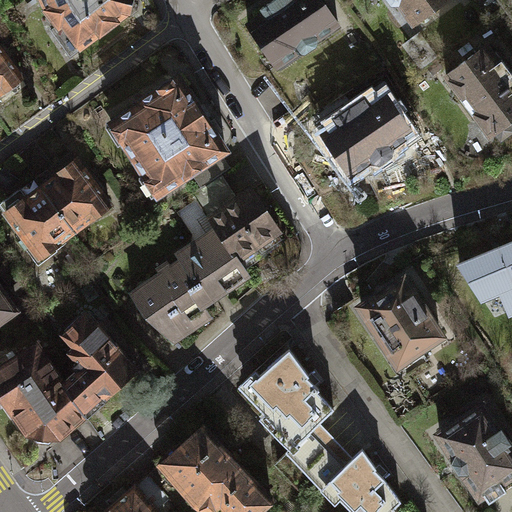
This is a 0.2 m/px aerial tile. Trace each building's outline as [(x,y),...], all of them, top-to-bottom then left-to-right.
[(59,36),(76,60),(135,18),(138,2),(136,0),(46,0),(52,16),(64,33),(59,36)] [(341,32),(319,0),(297,0),(297,1),(296,0),(286,0),(265,15),(268,19),(249,31),(278,74),(298,60),(308,60),(320,53),(321,45),(341,32)] [(457,0),(396,0),(420,32),(460,2),(457,0)] [(0,48),(0,104),(27,85),(0,48)] [(488,50),(449,78),(493,139),(499,135),(503,141),(511,134),(511,128),(511,126),(511,125),(511,71),(505,62),(500,66),(488,50)] [(226,159),(228,157),(176,79),(153,94),(158,102),(109,134),(120,151),(128,146),(155,186),(150,189),(159,203),(195,179),(226,159)] [(309,98),(282,115),(292,130),(319,113),(309,98)] [(414,140),(386,98),(370,110),(366,105),(338,124),(341,129),(324,141),(352,182),(372,169),(382,169),(394,161),(395,153),(414,140)] [(74,240),(116,211),(78,159),(37,187),(74,240)] [(226,159),(195,179),(203,191),(220,180),(233,170),(226,159)] [(220,180),(203,191),(197,194),(209,215),(233,200),(220,180)] [(37,187),(1,213),(38,266),(74,240),(37,187)] [(278,229),(252,188),(233,200),(209,215),(217,227),(232,247),(236,245),(249,265),(266,254),(263,250),(281,238),(276,230),(278,229)] [(198,241),(202,246),(133,296),(174,339),(215,315),(207,303),(253,271),(249,265),(236,245),(232,247),(217,227),(198,241)] [(511,240),(501,246),(511,273),(511,240)] [(511,273),(501,246),(458,263),(482,298),(500,291),(509,313),(511,311),(511,273)] [(403,278),(361,305),(374,325),(374,333),(379,340),(385,342),(401,368),(424,353),(420,347),(440,334),(403,278)] [(0,293),(0,333),(19,320),(0,293)] [(374,325),(361,305),(357,301),(334,317),(355,346),(374,333),(374,325)] [(78,369),(66,391),(65,394),(86,422),(144,376),(86,310),(62,332),(74,345),(69,350),(78,360),(74,364),(78,369)] [(287,348),(245,389),(297,443),(313,427),(332,409),(315,391),(318,388),(307,377),(309,375),(287,348)] [(61,445),(86,422),(65,394),(66,391),(38,351),(0,375),(0,411),(4,417),(8,414),(28,441),(34,441),(39,447),(50,448),(54,444),(61,445)] [(482,405),(440,433),(454,455),(451,462),(459,473),(466,473),(479,493),(483,491),(489,500),(511,485),(511,482),(507,475),(511,471),(511,444),(500,427),(497,429),(482,405)] [(204,424),(161,462),(183,486),(201,505),(217,506),(220,504),(227,511),(252,511),(270,496),(204,424)] [(313,427),(297,443),(292,448),(326,483),(348,462),(313,427)] [(326,483),(354,511),(382,511),(389,506),(391,508),(399,500),(363,447),(348,462),(326,483)] [(161,462),(148,474),(169,498),(183,486),(161,462)] [(148,474),(135,486),(156,510),(169,498),(148,474)] [(158,511),(156,510),(135,486),(105,511),(158,511)]
